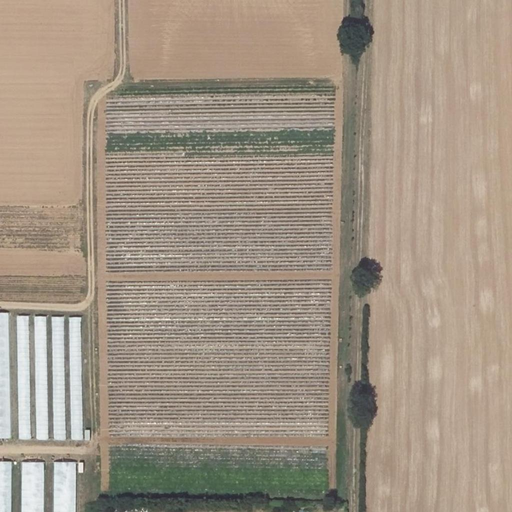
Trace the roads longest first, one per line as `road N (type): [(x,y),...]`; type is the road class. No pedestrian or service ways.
road 1 (track): [(367,0),(354,511)]
road 2 (track): [(122,0),(123,73),(91,100),(90,298),(80,307),(0,307)]
road 3 (track): [(90,298),(94,439),(83,450),(0,449)]
